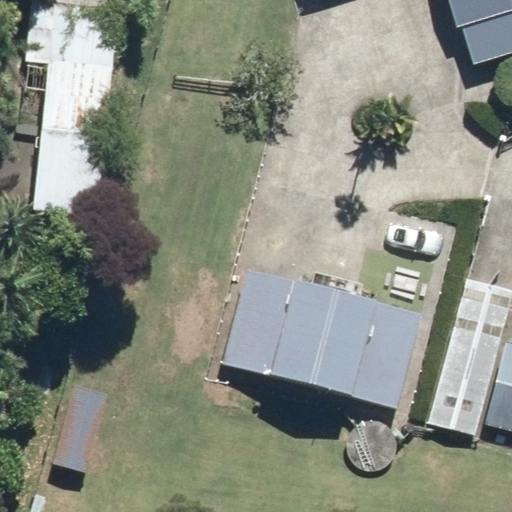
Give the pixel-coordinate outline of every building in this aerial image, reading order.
[(145,0),(28,0),(22,70),(42,72),(30,212),(102,219),(120,18),(144,20),(145,0)] [(511,0),(448,0),(470,71),(511,57),(511,0)] [(424,315),(244,270),(220,365),(401,410),(424,315)] [(511,305),(511,290),(464,281),(432,428),(483,439),(486,425),(504,343),(511,305)] [(511,344),(504,343),(486,425),(511,431),(511,344)]
